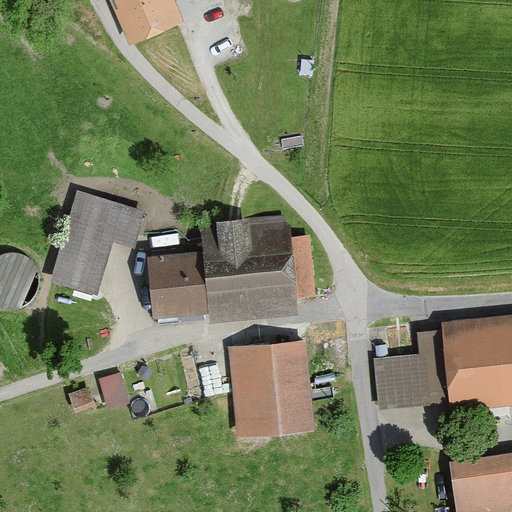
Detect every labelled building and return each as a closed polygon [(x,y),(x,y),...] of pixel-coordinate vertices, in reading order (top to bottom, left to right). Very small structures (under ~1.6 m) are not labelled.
[(171,0),(111,0),(131,42),(181,20),(171,0)] [(96,293),(111,242),(134,248),(144,211),(74,191),(49,279),(96,293)] [(200,227),(202,250),(150,254),(155,312),(209,308),(210,318),(297,312),(295,293),(312,292),(307,235),(290,236),(288,216),(250,219),(249,215),(220,217),(221,226),(200,227)] [(0,298),(32,296),(28,252),(0,254),(0,298)] [(511,313),(444,319),(446,349),(373,355),(377,405),(449,400),(449,406),(511,400),(511,313)] [(304,335),(225,345),(237,434),(315,424),(304,335)] [(98,375),(105,406),(129,401),(122,370),(98,375)] [(336,371),(316,372),(318,396),(337,395),(336,371)] [(90,387),(70,392),(74,409),(94,405),(90,387)] [(511,511),(511,452),(452,461),(458,511),(511,511)]
